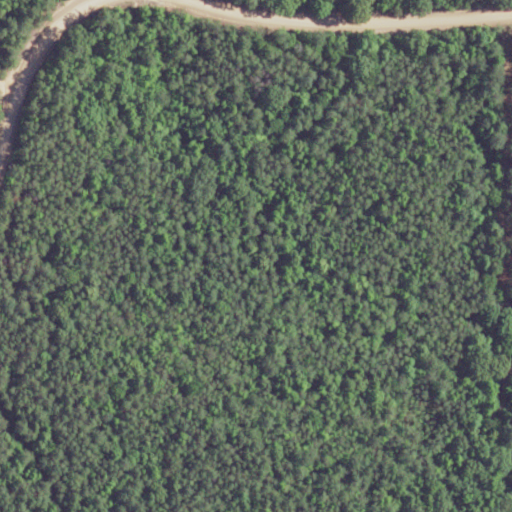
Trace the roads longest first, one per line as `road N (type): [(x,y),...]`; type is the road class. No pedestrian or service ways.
road 1 (residential): [(511,19),(278,26),(163,0)]
road 2 (residential): [(111,0),(56,30),(33,62),(0,170)]
